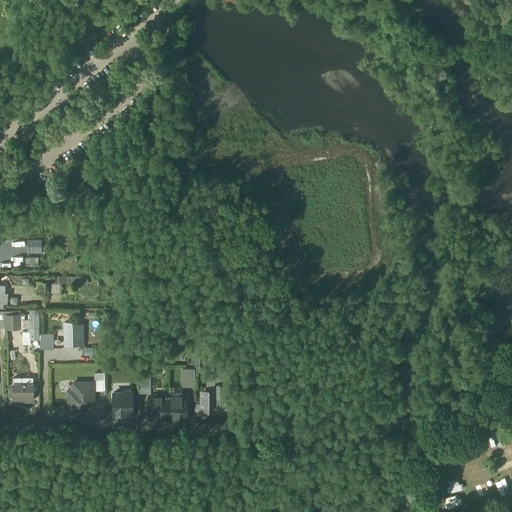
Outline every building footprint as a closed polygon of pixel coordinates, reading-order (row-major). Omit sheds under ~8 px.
[(26,265),(38,266),(38,257),(26,256),(26,265)] [(40,338),(40,308),(29,308),(30,331),(22,331),(22,343),(31,343),(31,339),(40,338)] [(14,314),(6,314),(5,314),(0,313),(0,327),(6,328),(14,328),(14,314)] [(65,333),(79,333),(79,324),(73,324),(72,322),(65,322),(65,333)] [(79,344),(79,343),(79,333),(65,333),(65,344),(79,344)] [(54,334),(40,334),(40,348),(54,347),(54,334)] [(183,387),(195,387),(195,369),(183,369),(183,387)] [(150,374),(139,374),(140,392),(151,392),(150,374)] [(94,380),(94,391),(105,390),(105,379),(94,380)] [(68,392),(68,410),(83,410),(84,408),(84,405),(87,402),(89,403),(93,399),(93,382),(73,382),(73,389),(70,392),(68,392)] [(23,399),(33,399),(33,383),(22,383),(13,383),(13,390),(13,397),(13,399),(23,399)] [(207,385),(207,389),(207,395),(201,395),(201,402),(201,410),(201,414),(209,414),(209,413),(215,413),(214,385),(207,385)] [(228,400),(228,396),(222,396),(222,395),(221,391),(218,385),(214,385),(215,413),(221,413),(221,414),(228,414),(228,402),(228,400)] [(113,392),(113,414),(132,414),(132,398),(132,392),(130,390),(124,390),(122,392),(113,392)] [(149,418),(167,418),(167,395),(149,395),(149,418)] [(186,396),(167,395),(167,418),(186,419),(186,396)] [(446,400),(449,409),(461,405),(458,397),(446,400)] [(495,479),(499,489),(508,485),(504,475),(495,479)] [(446,479),(448,489),(462,486),(459,476),(446,479)] [(475,484),(478,494),(489,491),(485,480),(475,484)]
